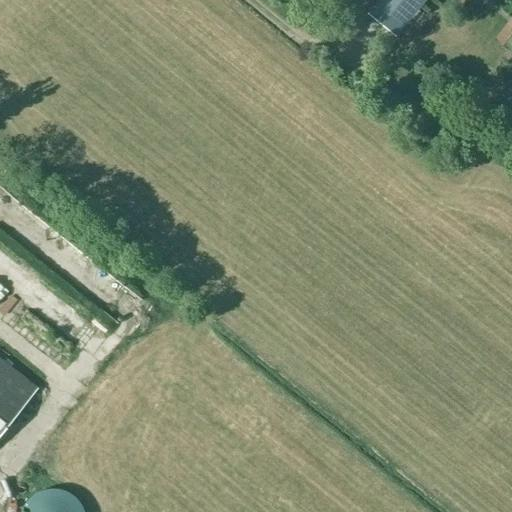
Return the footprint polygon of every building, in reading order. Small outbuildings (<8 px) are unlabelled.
[(396,36),(425,0),(381,0),(369,15),(396,36)] [(5,258),(0,263),(0,290),(69,354),(92,330),(83,322),(79,326),(5,258)] [(31,360),(26,366),(8,349),(3,354),(34,384),(45,373),(31,360)] [(0,434),(36,389),(0,360),(0,434)] [(53,434),(70,414),(52,399),(35,419),(53,434)] [(0,468),(13,455),(23,464),(40,446),(22,429),(0,452),(0,468)] [(83,511),(83,510),(81,507),(80,504),(78,502),(76,499),(72,496),(68,493),(65,492),(61,490),(58,489),(55,489),(53,489),(50,489),(46,489),(42,490),(37,492),(34,494),(31,496),(28,499),(27,500),(25,502),(23,505),(22,508),(21,510),(20,511),(83,511)]
